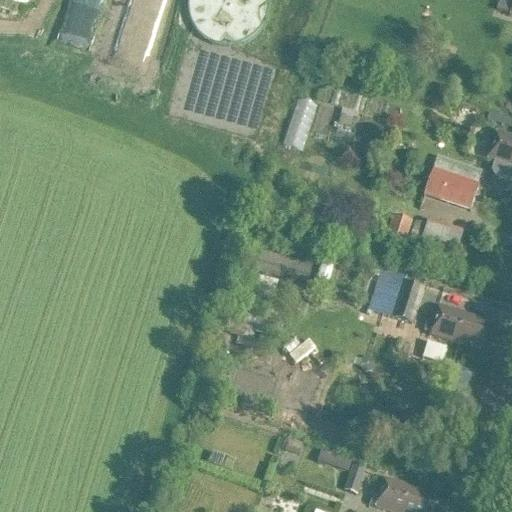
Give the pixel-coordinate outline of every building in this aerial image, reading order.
[(102,0),(75,0),(61,40),(92,51),(109,2),(102,0)] [(299,100),(284,148),(306,155),(321,107),(299,100)] [(487,165),(493,167),(490,175),(493,180),(510,186),(511,184),(511,141),(497,137),(487,165)] [(474,177),(437,165),(433,175),(432,174),(423,199),(470,214),(478,189),(471,187),(474,177)] [(411,225),(393,219),(385,243),(404,249),(411,225)] [(463,235),(427,223),(419,247),(454,259),(463,235)] [(382,272),(379,281),(369,315),(412,328),(424,284),(382,272)] [(254,294),(279,298),(282,281),(257,277),(254,294)] [(252,343),(262,300),(239,295),(229,338),(252,343)] [(477,348),(482,329),(472,326),(474,320),(440,311),(432,340),(457,347),(458,343),(477,348)] [(443,354),(425,348),(420,363),(439,369),(443,354)] [(472,390),(475,378),(451,371),(446,390),(435,387),(432,395),(451,401),(458,411),(461,412),(465,397),(467,398),(466,400),(474,402),(472,410),(484,414),(490,395),(472,390)] [(302,445),(286,440),(282,455),(298,460),(302,445)] [(346,477),(351,465),(321,454),(316,467),(346,477)] [(356,500),(366,470),(353,466),(343,495),(356,500)] [(425,511),(428,502),(418,499),(420,494),(385,484),(376,511),(377,511),(425,511)]
